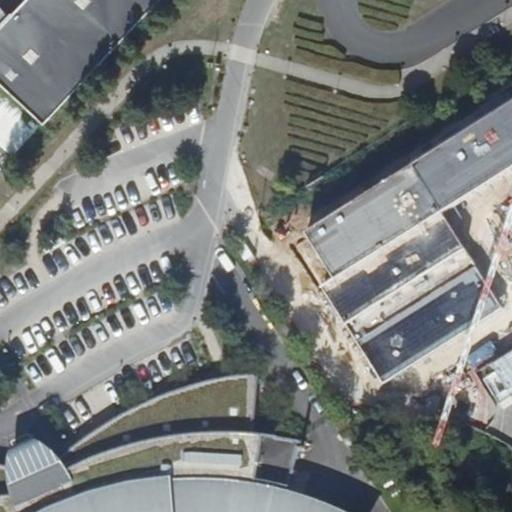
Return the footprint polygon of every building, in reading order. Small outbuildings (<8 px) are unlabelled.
[(115,51),(162,0),(27,0),(10,19),(0,30),(0,82),(45,126),(115,51)] [(0,30),(10,19),(0,9),(0,30)] [(511,109),(421,166),(449,208),(511,169),(511,109)] [(0,511),(342,511),(330,507),(306,498),(288,492),(300,442),(277,437),(254,435),(258,374),(220,379),(175,392),(131,411),(95,432),(66,453),(57,462),(45,474),(38,466),(21,468),(20,471),(9,468),(0,465),(0,511)] [(10,451),(9,468),(20,471),(21,468),(38,466),(45,474),(57,462),(53,453),(45,447),(34,441),(10,451)]
